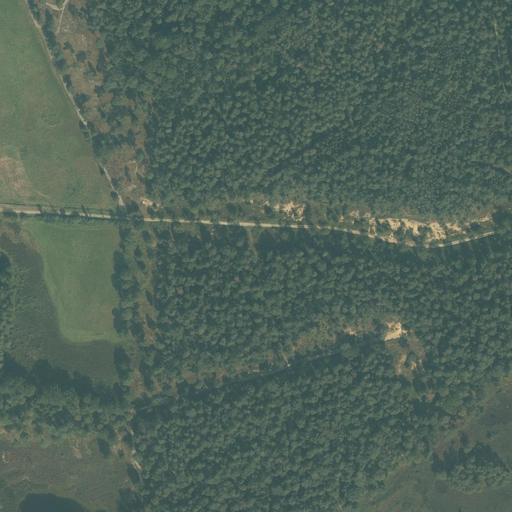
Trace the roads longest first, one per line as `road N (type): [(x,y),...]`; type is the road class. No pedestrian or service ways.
road 1 (track): [(130,412),(407,330),(511,290)]
road 2 (track): [(126,217),(339,229),(423,249),(511,229)]
road 3 (track): [(511,343),(464,377),(414,445),(338,511)]
road 4 (track): [(190,221),(352,114)]
road 5 (track): [(48,44),(126,217)]
road 6 (track): [(352,114),(422,0)]
road 7 (track): [(0,209),(126,217)]
